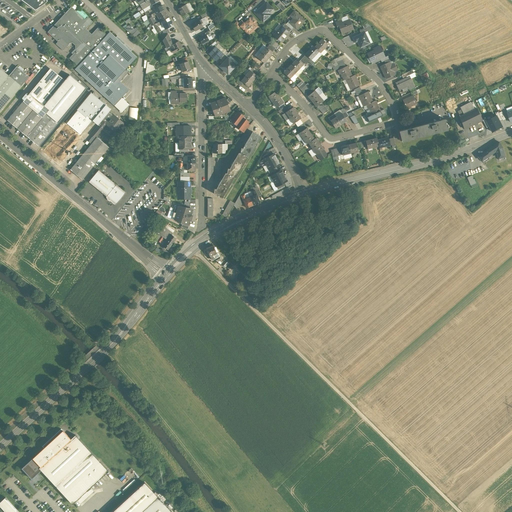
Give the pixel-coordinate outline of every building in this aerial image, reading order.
[(21,0),(36,10),(46,3),(47,1),(47,0),(21,0)] [(152,4),(149,0),(148,0),(140,5),(139,5),(142,10),(152,4)] [(266,2),(260,8),(260,9),(259,10),(258,10),(255,13),(263,22),(268,17),(266,15),(273,9),(266,2)] [(286,9),(280,2),(277,5),(283,11),(286,9)] [(162,5),(159,7),(158,6),(155,8),(156,9),(154,9),(156,12),(157,14),(164,10),(162,5)] [(185,5),(183,6),(182,5),(180,6),(181,8),(178,9),(182,16),(189,12),(185,5)] [(98,27),(90,36),(84,31),(92,22),(87,17),(85,20),(71,7),(48,32),(58,42),(61,39),(67,45),(68,45),(70,43),(73,43),(75,45),(76,48),(77,50),(69,58),(78,66),(75,69),(102,94),(114,106),(122,98),(129,90),(117,79),(137,57),(109,32),(107,35),(98,27)] [(159,18),(154,21),(155,24),(161,21),(168,16),(164,10),(157,14),(159,18)] [(304,21),(294,11),(290,15),(294,18),(290,21),(289,20),(288,22),(294,27),(296,29),(304,21)] [(149,12),(146,14),(148,19),(151,17),(154,21),(159,18),(157,14),(152,17),(151,15),(149,12)] [(168,16),(161,21),(163,24),(165,28),(165,29),(167,28),(170,26),(169,24),(172,22),(168,16)] [(249,19),(244,24),(243,24),(240,26),(243,29),(244,28),(248,33),(253,28),(254,29),(256,27),(254,24),(255,23),(251,19),(250,20),(249,19)] [(201,20),(192,25),(195,31),(203,27),(201,23),(203,22),(201,20)] [(342,22),(336,25),(337,26),(338,26),(342,34),(342,33),(346,32),(346,30),(348,29),(349,31),(353,29),(350,20),(348,20),(342,22)] [(155,24),(153,25),(158,33),(161,31),(158,27),(163,24),(161,21),(155,24)] [(285,24),(282,27),(289,32),(291,29),(285,24)] [(281,26),(277,32),(274,36),(281,42),(287,35),(287,36),(289,33),(289,32),(282,27),(281,26)] [(135,28),(129,32),(135,37),(140,33),(135,28)] [(167,28),(165,29),(165,28),(162,30),(165,37),(167,34),(168,34),(170,33),(167,28)] [(361,34),(353,38),(355,42),(359,40),(362,47),(370,43),(364,32),(361,34)] [(207,34),(204,36),(203,34),(202,35),(202,36),(199,38),(203,45),(209,41),(208,38),(209,37),(207,34)] [(67,45),(61,39),(58,42),(56,44),(63,50),(67,46),(67,45)] [(314,47),(319,51),(319,52),(320,53),(328,45),(322,39),(314,47)] [(279,44),(273,40),(270,44),(275,49),(279,44)] [(179,41),(172,44),(171,45),(173,49),(171,50),(173,53),(183,48),(179,41)] [(215,41),(208,47),(212,51),(215,47),(218,44),(215,41)] [(314,47),(313,46),(305,54),(311,59),(311,60),(319,52),(319,51),(314,47)] [(380,46),(373,49),(374,51),(367,54),(369,57),(370,57),(372,62),(376,60),(377,61),(380,59),(385,57),(380,46)] [(212,51),(209,53),(217,60),(219,58),(223,54),(222,54),(215,47),(212,51)] [(273,53),(266,47),(261,52),(269,58),(273,53)] [(269,58),(261,52),(257,57),(264,63),(269,58)] [(341,56),(334,60),(335,63),(333,64),(335,66),(338,65),(337,62),(342,60),(341,56)] [(224,62),(220,66),(229,74),(236,66),(227,58),(224,62)] [(304,65),(297,58),(293,63),(299,69),(304,65)] [(385,64),(380,66),(386,79),(395,75),(391,65),(394,63),(393,61),(389,62),(385,64)] [(188,62),(180,64),(183,72),(190,69),(188,62)] [(299,69),(293,63),(288,68),(295,74),(299,69)] [(153,66),(147,64),(146,73),(155,69),(153,66)] [(9,76),(21,86),(29,77),(17,66),(9,76)] [(347,66),(338,70),(340,74),(342,73),(345,80),(345,79),(352,76),(350,71),(349,71),(347,66),(348,66),(347,66)] [(0,86),(9,76),(0,68),(0,86)] [(288,68),(283,73),(290,79),(295,74),(288,68)] [(257,76),(250,70),(246,75),(253,81),(257,76)] [(46,74),(23,101),(43,118),(49,110),(44,106),(61,86),(46,74)] [(50,109),(61,118),(86,89),(69,75),(61,86),(44,106),(49,110),(50,109)] [(253,81),(246,75),(241,81),(248,87),(253,81)] [(355,75),(352,76),(345,79),(345,80),(347,83),(349,82),(352,88),(350,89),(350,90),(360,85),(357,80),(355,75)] [(9,76),(0,86),(0,111),(21,86),(9,76)] [(411,79),(410,76),(404,79),(395,83),(399,91),(402,89),(402,88),(407,85),(409,90),(415,88),(411,79)] [(312,93),(308,96),(312,101),(319,95),(315,90),(312,93)] [(273,93),(268,96),(268,97),(272,102),(280,97),(276,91),(273,93)] [(368,91),(358,96),(360,100),(362,99),(365,105),(366,105),(373,102),(370,96),(368,92),(368,91)] [(111,109),(91,93),(77,110),(78,110),(76,112),(90,124),(93,121),(98,125),(108,112),(111,109)] [(177,94),(171,94),(171,100),(173,100),(173,104),(173,103),(177,103),(177,104),(180,104),(180,102),(187,102),(187,94),(183,94),(177,94)] [(319,95),(312,101),(316,107),(317,106),(321,103),(324,101),(319,95)] [(412,96),(407,98),(408,98),(403,100),(407,110),(411,108),(410,106),(417,103),(413,95),(412,96)] [(280,97),(272,102),(276,108),(284,102),(280,97)] [(122,98),(114,106),(122,112),(129,105),(122,98)] [(226,98),(211,104),(215,116),(230,111),(226,98)] [(373,102),(366,105),(368,109),(370,108),(373,115),(381,111),(378,105),(375,100),(373,102)] [(23,101),(7,120),(27,137),(43,118),(23,101)] [(138,108),(130,107),(128,120),(137,120),(138,108)] [(288,110),(286,112),(286,113),(287,114),(289,118),(297,113),(293,107),(288,110)] [(461,116),(459,117),(462,125),(464,128),(482,119),(479,113),(477,108),(464,115),(461,116)] [(43,118),(27,137),(38,146),(61,118),(50,109),(43,118)] [(382,115),(381,111),(373,115),(371,116),(369,113),(365,115),(368,123),(383,116),(382,115)] [(90,124),(76,112),(66,123),(81,135),(90,124)] [(108,112),(98,125),(103,129),(106,124),(104,123),(107,119),(108,120),(112,115),(108,112)] [(234,112),(228,119),(231,121),(237,113),(234,112)] [(237,113),(231,121),(237,125),(243,118),(244,116),(238,112),(237,113)] [(297,113),(289,118),(293,124),(301,118),(297,113)] [(342,113),(336,117),(341,125),(347,121),(345,118),(342,113)] [(115,118),(112,115),(108,120),(107,119),(104,123),(106,124),(109,126),(110,126),(111,128),(113,127),(117,131),(119,128),(119,127),(120,126),(119,125),(122,122),(116,117),(115,118)] [(358,123),(355,115),(350,117),(354,124),(358,123)] [(497,116),(492,119),(497,129),(503,126),(500,121),(497,116)] [(336,117),(330,120),(335,128),(341,125),(336,117)] [(243,118),(237,125),(236,126),(242,131),(247,123),(249,122),(243,118)] [(445,119),(399,131),(402,141),(405,140),(406,141),(444,131),(444,130),(447,129),(445,119)] [(497,129),(492,119),(487,121),(489,126),(492,132),(497,129)] [(66,123),(42,153),(57,165),(81,135),(66,123)] [(179,126),(176,126),(176,137),(178,137),(190,137),(190,126),(179,126)] [(98,127),(91,135),(96,139),(97,137),(96,136),(102,130),(98,127)] [(307,128),(299,133),(303,139),(311,133),(307,128)] [(243,148),(241,148),(240,153),(248,157),(249,158),(261,136),(253,132),(243,148)] [(311,133),(303,139),(307,144),(308,143),(315,139),(311,133)] [(96,139),(70,170),(82,180),(109,147),(97,137),(96,139)] [(377,140),(379,146),(379,148),(390,145),(388,137),(377,140)] [(315,139),(308,143),(312,149),(320,143),(316,138),(315,139)] [(377,138),(366,141),(368,149),(379,146),(377,140),(377,138)] [(356,142),(348,145),(351,153),(359,151),(356,142)] [(500,142),(485,152),(488,157),(497,151),(498,154),(504,152),(503,147),(500,142)] [(320,143),(312,149),(316,154),(323,149),(324,149),(320,143)] [(222,144),(214,144),(214,148),(212,148),(212,153),(222,153),(222,144)] [(348,145),(341,147),(343,155),(351,153),(348,145)] [(323,149),(316,154),(320,160),(327,155),(323,149)] [(482,161),(488,157),(485,152),(478,156),(482,161)] [(239,153),(230,169),(228,168),(227,173),(225,173),(216,189),(215,188),(214,193),(222,198),(234,177),(236,178),(248,157),(240,153),(239,153)] [(192,154),(189,154),(189,156),(187,156),(187,163),(195,163),(195,156),(192,156),(192,154)] [(271,155),(263,159),(266,165),(277,159),(274,154),(271,155)] [(277,159),(266,165),(269,170),(276,167),(280,164),(277,159)] [(126,192),(99,170),(89,182),(116,204),(126,192)] [(279,172),(271,176),(273,181),(284,176),(281,170),(279,172)] [(284,176),(273,181),(276,187),(284,182),(287,181),(284,176)] [(178,187),(177,187),(177,194),(178,194),(178,199),(190,199),(190,194),(191,194),(191,187),(190,187),(190,182),(189,182),(180,182),(178,182),(178,187)] [(257,187),(253,189),(254,190),(255,190),(258,197),(262,194),(257,187)] [(258,197),(255,190),(254,190),(252,191),(253,195),(250,197),(253,205),(260,202),(258,197)] [(250,197),(246,198),(244,194),(241,196),(246,208),(253,205),(250,197)] [(242,204),(239,196),(235,203),(234,205),(237,209),(242,204)] [(235,203),(230,201),(222,215),(227,217),(234,205),(235,203)] [(184,207),(179,206),(178,208),(176,213),(192,218),(192,215),(191,215),(193,209),(190,208),(189,208),(189,209),(186,208),(184,207)] [(192,218),(176,213),(175,218),(174,220),(179,222),(182,223),(182,224),(187,225),(188,225),(189,220),(191,221),(192,218)] [(165,228),(160,224),(155,231),(161,236),(166,239),(170,234),(168,232),(169,231),(165,228)] [(161,236),(155,231),(151,236),(158,241),(160,238),(161,236)] [(176,238),(170,234),(166,239),(166,240),(172,244),(176,238)] [(165,242),(163,245),(164,245),(163,246),(168,250),(172,244),(166,240),(165,242)] [(213,245),(206,248),(210,256),(212,260),(214,259),(216,258),(214,254),(217,253),(216,253),(213,245)] [(40,469),(72,440),(62,428),(42,446),(44,448),(22,468),(32,479),(41,471),(40,469)] [(41,471),(72,505),(108,472),(76,436),(72,440),(40,469),(41,471)] [(144,482),(112,511),(141,511),(158,497),(144,482)] [(19,511),(6,497),(0,502),(0,506),(5,511),(19,511)] [(171,511),(158,497),(141,511),(171,511)]
